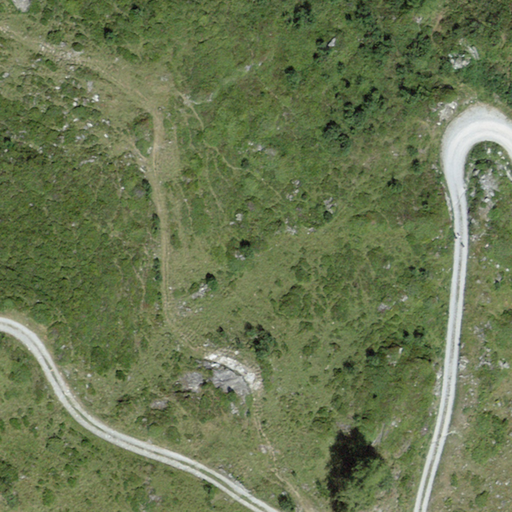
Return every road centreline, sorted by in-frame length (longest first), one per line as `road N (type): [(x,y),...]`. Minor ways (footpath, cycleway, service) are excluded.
road 1 (track): [(511,150),(491,127),(467,134),(451,163),(458,217),(449,392),(420,511)]
road 2 (track): [(274,511),(220,475),(95,435),(41,359),(0,323)]
